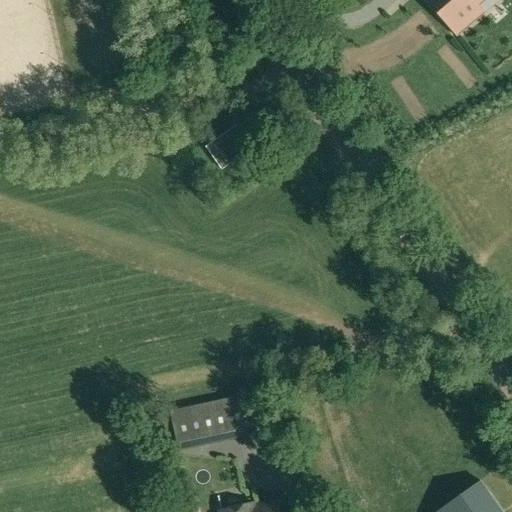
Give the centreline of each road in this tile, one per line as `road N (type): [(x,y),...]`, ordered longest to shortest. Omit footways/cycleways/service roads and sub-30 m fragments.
road 1 (unclassified): [(511,382),(296,72)]
road 2 (unclassified): [(0,137),(296,72)]
